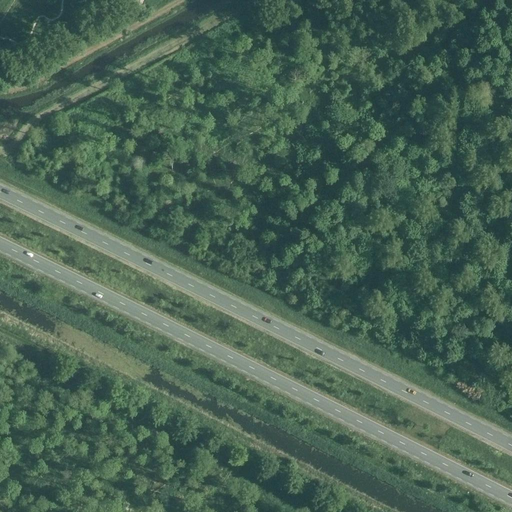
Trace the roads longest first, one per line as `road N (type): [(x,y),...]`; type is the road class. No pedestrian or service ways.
road 1 (primary): [(511,446),(0,191)]
road 2 (primary): [(0,245),(511,499)]
road 3 (track): [(363,511),(0,329)]
